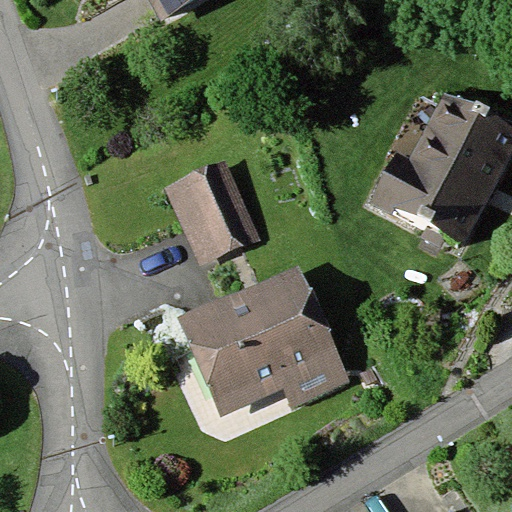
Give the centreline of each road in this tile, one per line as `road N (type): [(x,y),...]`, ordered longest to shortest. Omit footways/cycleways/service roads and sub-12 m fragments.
road 1 (residential): [(262,511),(511,366)]
road 2 (residential): [(75,511),(55,239)]
road 3 (residential): [(0,98),(55,239)]
